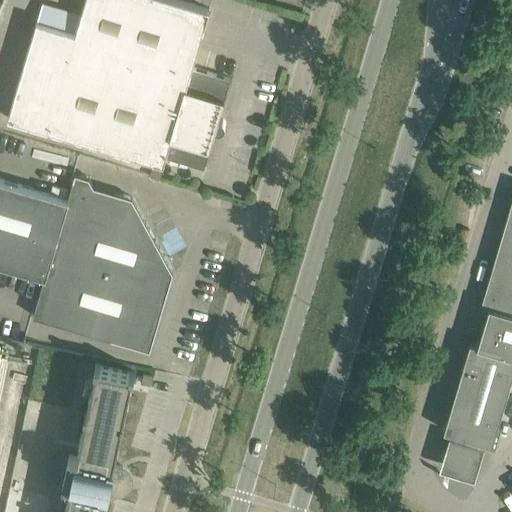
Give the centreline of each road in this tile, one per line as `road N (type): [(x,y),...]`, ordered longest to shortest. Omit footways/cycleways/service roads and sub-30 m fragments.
road 1 (tertiary): [(392,0),(238,511)]
road 2 (tertiary): [(297,511),(451,0)]
road 3 (unclassified): [(324,0),(174,511)]
road 4 (unclassified): [(451,511),(429,495),(417,462),(511,139)]
road 5 (unknown): [(36,511),(70,375)]
